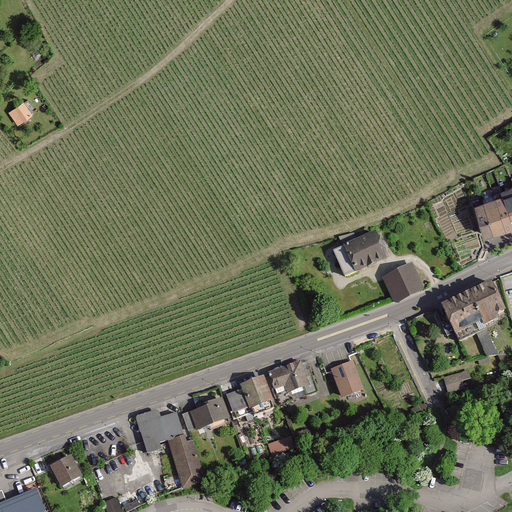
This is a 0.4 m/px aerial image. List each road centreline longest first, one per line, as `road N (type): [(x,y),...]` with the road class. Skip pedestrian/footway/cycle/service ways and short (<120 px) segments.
road 1 (primary): [(0,453),(394,315)]
road 2 (primary): [(394,315),(511,261)]
